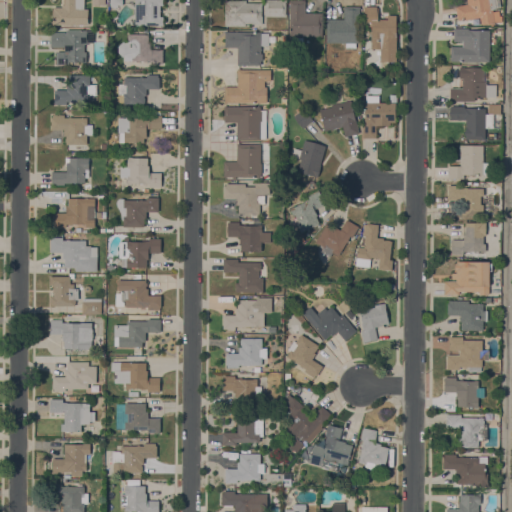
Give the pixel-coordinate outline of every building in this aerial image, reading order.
[(83,0),(83,9),(87,9),(87,24),(52,24),(52,9),(53,9),(53,7),(61,7),(61,5),(64,5),(64,0),(83,0)] [(163,0),(163,5),(160,5),(160,16),(163,16),(163,25),(135,24),(135,0),(163,0)] [(245,21),(245,25),(224,25),(225,0),(245,0),(245,2),(261,2),(261,15),(262,15),(262,23),(251,23),(251,21),(245,21)] [(285,0),(285,16),(264,16),(264,0),(285,0)] [(305,0),(305,12),(322,12),(322,36),(303,35),(303,41),(293,41),(293,35),(289,35),(289,0),(305,0)] [(499,0),(500,6),(496,7),(496,8),(492,9),(493,11),(503,10),(503,22),(494,23),(481,23),(480,17),(464,19),(457,20),(455,5),(465,4),(464,0),(499,0)] [(359,42),(355,42),(355,47),(345,47),(345,42),(326,42),(326,18),(344,19),(344,6),(360,6),(359,42)] [(378,6),(378,19),(387,19),(387,15),(396,15),(396,61),(380,61),(380,48),(371,48),(371,21),(364,21),(364,6),(378,6)] [(93,29),(93,42),(84,42),(84,51),(86,51),(86,61),(68,61),(68,64),(56,64),(56,51),(64,51),(64,46),(50,46),(50,41),(52,41),(52,34),(51,34),(51,28),(66,28),(66,29),(93,29)] [(489,61),(450,61),(451,46),(463,46),(463,42),(459,42),(459,41),(454,41),(454,28),(468,28),(468,29),(489,30),(489,61)] [(237,64),(237,46),(224,47),(224,31),(261,31),(261,33),(268,32),(268,45),(260,45),(260,53),(262,53),(262,60),(260,60),(260,64),(237,64)] [(128,33),(148,34),(148,42),(150,42),(150,49),(163,49),(162,63),(150,63),(150,60),(127,60),(127,56),(122,56),(118,52),(118,46),(122,41),(127,41),(128,33)] [(486,84),(496,84),(496,97),(475,97),(474,100),(449,100),(449,87),(462,87),(462,78),(459,78),(459,66),(463,66),(463,67),(483,67),(483,81),(486,81),(486,84)] [(270,69),(270,81),(264,81),(264,86),(267,86),(267,102),(226,102),(226,103),(224,103),(224,86),(237,86),(237,68),(240,68),(270,69)] [(89,84),(97,84),(97,94),(89,94),(89,101),(66,101),(66,104),(54,104),(54,89),(66,89),(66,84),(69,84),(69,74),(70,74),(70,71),(76,71),(76,74),(89,74),(89,84)] [(158,74),(158,77),(159,77),(159,88),(146,88),(146,95),(144,95),(144,97),(145,97),(145,102),(144,102),(144,104),(123,103),(123,93),(126,93),(126,84),(123,84),(124,76),(139,77),(139,76),(142,76),(142,77),(146,77),(146,74),(158,74)] [(365,102),(365,95),(379,95),(379,102),(390,102),(390,95),(397,95),(397,102),(396,102),(395,122),(390,122),(390,125),(376,125),(376,137),(362,137),(362,122),(364,122),(364,102),(365,102)] [(345,136),(342,126),(325,130),(319,106),(350,98),(352,106),(359,132),(345,136)] [(260,106),(260,109),(266,109),(266,138),(260,138),(260,139),(239,139),(236,139),(236,122),(224,121),(224,105),(226,105),(226,106),(260,106)] [(500,105),(500,114),(493,114),(493,127),(485,127),(485,139),(465,139),(465,136),(463,132),(465,129),(465,119),(450,119),(450,116),(448,112),(450,109),(450,105),(464,106),(464,107),(466,107),(485,108),(485,113),(488,113),(488,105),(500,105)] [(303,127),(297,122),(293,116),(303,108),(312,120),(303,127)] [(87,144),(66,144),(66,141),(65,141),(65,137),(66,137),(66,135),(63,135),(64,129),(50,128),(51,116),(52,116),(52,114),(64,114),(64,117),(87,117),(87,124),(84,124),(84,133),(87,133),(87,134),(87,144)] [(161,115),(161,128),(146,128),(146,138),(144,138),(144,142),(130,142),(130,143),(124,143),(124,142),(119,142),(119,132),(118,132),(118,117),(134,117),(134,114),(139,114),(139,117),(148,117),(148,115),(161,115)] [(325,145),(316,176),(297,171),(301,159),(290,156),(293,148),(301,150),(304,139),(325,145)] [(223,161),(236,161),(236,143),(239,143),(239,144),(260,144),(260,160),(261,160),(261,174),(260,174),(260,176),(235,176),(235,179),(232,179),(232,176),(226,176),(226,177),(223,177),(223,161)] [(483,162),(488,162),(488,172),(482,172),(482,174),(469,174),(469,177),(465,177),(465,174),(464,174),(463,178),(448,178),(448,165),(460,165),(460,155),(458,155),(458,152),(459,152),(459,146),(466,146),(466,144),(483,145),(483,162)] [(85,182),(70,182),(64,182),(64,184),(51,184),(51,171),(67,171),(67,162),(65,162),(65,157),(89,157),(88,177),(85,177),(85,182)] [(120,166),(127,166),(127,157),(148,157),(147,165),(149,165),(149,172),(161,173),(161,178),(163,178),(163,181),(161,181),(161,187),(149,186),(149,183),(132,183),(127,183),(127,177),(120,177),(120,166)] [(245,184),(245,186),(254,186),(255,182),(269,182),(269,194),(264,194),(264,204),(260,204),(259,215),(251,215),(251,213),(239,213),(239,211),(238,211),(238,206),(239,206),(239,205),(237,205),(237,198),(224,198),(224,186),(225,186),(225,183),(245,184)] [(463,187),(467,187),(467,188),(483,188),(483,195),(480,195),(480,204),(483,204),(483,215),(462,215),(462,206),(460,206),(460,200),(448,199),(448,185),(460,185),(460,187),(463,187)] [(325,203),(314,209),(317,215),(316,216),(319,222),(305,230),(305,231),(301,232),(296,223),(298,222),(295,214),(293,215),(289,208),(309,198),(308,196),(319,190),(325,203)] [(139,199),(142,199),(146,199),(146,197),(158,197),(158,211),(146,211),(146,218),(144,218),(144,226),(123,226),(123,220),(122,220),(121,218),(121,215),(120,212),(119,209),(117,206),(116,204),(116,202),(116,201),(117,199),(119,198),(121,198),(123,198),(123,199),(139,199)] [(95,198),(95,227),(85,227),(85,223),(73,223),(73,225),(69,225),(69,224),(66,224),(66,227),(54,227),(54,212),(66,212),(66,206),(68,206),(68,198),(95,198)] [(261,231),(270,231),(270,242),(261,242),(261,252),(257,252),(257,250),(241,250),(241,243),(239,243),(239,236),(227,236),(227,221),(239,221),(239,224),(253,224),(253,218),(261,218),(261,224),(261,231)] [(358,226),(352,237),(350,236),(338,256),(331,252),(333,249),(326,244),(324,247),(315,241),(326,224),(329,226),(330,223),(340,229),(346,219),(358,226)] [(485,235),(483,235),(483,243),(485,243),(485,251),(481,251),(481,250),(470,250),(470,252),(466,252),(466,251),(463,251),(463,254),(451,254),(451,239),(463,239),(463,232),(465,232),(465,222),(485,221),(485,224),(485,235)] [(377,237),(383,237),(383,240),(385,240),(385,239),(391,240),(389,259),(393,259),(391,270),(378,268),(379,258),(371,257),(369,267),(355,266),(357,246),(364,247),(365,236),(362,235),(364,224),(366,224),(366,223),(378,224),(377,237)] [(50,237),(62,236),(62,240),(66,240),(66,239),(70,239),(70,240),(85,240),(85,245),(90,245),(90,246),(97,246),(97,271),(75,271),(75,267),(64,267),(64,259),(62,259),(62,251),(50,252),(50,237)] [(127,241),(127,240),(130,240),(144,241),(144,240),(149,240),(149,237),(161,238),(161,252),(149,252),(148,261),(147,261),(147,267),(130,267),(126,267),(126,266),(121,266),(121,257),(118,257),(119,242),(121,242),(121,241),(127,241)] [(332,253),(326,263),(317,258),(323,247),(332,253)] [(235,291),(235,282),(238,282),(238,271),(237,271),(237,272),(223,272),(223,258),(238,258),(238,261),(261,261),(261,270),(259,270),(259,277),(263,277),(263,291),(235,291)] [(489,261),(489,263),(492,263),(492,271),(489,271),(489,285),(489,294),(479,294),(479,291),(459,291),(459,294),(444,294),(444,280),(456,280),(456,279),(452,279),(451,273),(456,272),(456,270),(455,270),(455,262),(456,262),(456,261),(489,261)] [(116,267),(111,272),(106,268),(111,263),(116,267)] [(70,283),(74,283),(74,288),(78,288),(78,299),(75,299),(75,305),(49,305),(50,296),(53,296),(53,285),(50,285),(50,275),(68,276),(69,272),(74,272),(74,278),(70,278),(70,283)] [(125,299),(121,299),(121,290),(117,290),(117,279),(146,279),(146,282),(147,282),(147,285),(146,285),(146,288),(148,288),(148,295),(161,295),(161,307),(160,307),(160,309),(147,309),(147,306),(144,306),(144,307),(141,307),(141,306),(125,306),(125,303),(125,300),(125,299)] [(256,299),(256,297),(272,297),(271,312),(264,312),(264,326),(242,326),(242,327),(239,327),(239,326),(235,326),(235,329),(223,329),(223,314),(235,314),(235,308),(237,308),(237,299),(256,299)] [(82,314),(82,298),(101,298),(101,314),(82,314)] [(468,300),(468,303),(483,303),(483,310),(487,310),(487,320),(483,320),(483,330),(462,330),(462,328),(461,328),(461,323),(462,323),(462,321),(460,321),(460,315),(447,315),(447,303),(448,303),(448,300),(468,300)] [(385,302),(386,307),(385,307),(389,323),(381,324),(381,325),(374,327),(377,339),(363,342),(360,330),(363,330),(362,326),(361,323),(362,323),(360,311),(359,311),(358,308),(366,306),(367,308),(375,307),(374,305),(385,302)] [(316,313),(324,307),(327,310),(331,306),(339,316),(341,314),(356,331),(345,340),(337,331),(332,335),(331,333),(324,339),(302,313),(310,306),(316,313)] [(50,319),(62,319),(62,322),(64,322),(81,322),(92,322),(91,328),(93,328),(92,340),(91,340),(91,349),(80,349),(80,348),(63,348),(64,341),(62,341),(62,334),(50,334),(50,319)] [(114,324),(127,324),(127,320),(147,320),(147,319),(161,319),(161,332),(145,331),(145,341),(142,341),(142,346),(118,346),(118,336),(114,336),(114,324)] [(319,345),(314,352),(316,353),(312,359),(323,366),(316,376),(315,375),(313,377),(304,371),(305,368),(302,367),(298,365),(298,364),(286,356),(290,350),(287,349),(293,340),(296,341),(301,333),(319,345)] [(463,336),(463,339),(482,339),(482,349),(488,349),(488,359),(482,359),(482,367),(481,367),(481,371),(468,371),(468,366),(466,366),(466,367),(463,367),(463,366),(459,366),(459,369),(446,369),(446,354),(459,355),(459,350),(449,350),(449,336),(463,336)] [(238,353),(239,346),(241,346),(241,344),(240,344),(240,339),(241,339),(241,338),(261,338),(261,347),(267,347),(267,358),(262,358),(261,365),(239,364),(239,367),(227,367),(227,365),(225,365),(225,353),(238,353)] [(88,361),(88,365),(96,365),(96,383),(88,383),(88,388),(72,388),(72,389),(69,389),(69,388),(65,388),(65,391),(53,391),(53,388),(52,388),(52,376),(65,376),(65,369),(67,369),(67,361),(88,361)] [(146,362),(146,370),(147,370),(147,377),(160,377),(159,392),(147,392),(147,388),(144,388),(143,389),(140,389),(141,388),(130,388),(125,388),(125,383),(114,382),(114,371),(111,371),(111,361),(128,361),(128,362),(146,362)] [(235,375),(235,378),(257,378),(257,386),(261,386),(261,395),(256,395),(256,404),(240,404),(240,400),(237,400),(237,396),(235,396),(235,390),(223,390),(223,375),(235,375)] [(444,377),(456,377),(456,379),(458,379),(458,380),(474,380),(478,380),(478,387),(484,387),(484,397),(478,397),(478,407),(473,407),(473,406),(459,406),(457,406),(457,397),(456,397),(456,392),(444,391),(444,377)] [(295,451),(284,441),(290,434),(282,428),(289,420),(285,417),(290,411),(285,406),(294,397),(305,407),(303,410),(311,416),(321,405),(331,414),(321,426),(322,427),(309,442),(305,439),(295,451)] [(49,398),(63,398),(63,402),(66,402),(89,402),(89,411),(95,411),(95,421),(89,421),(89,424),(85,424),(81,424),(81,431),(61,431),(61,423),(64,423),(64,410),(62,410),(62,412),(49,412),(49,398)] [(125,404),(125,402),(146,402),(145,411),(148,411),(148,417),(160,417),(160,432),(148,432),(148,429),(143,429),(143,430),(141,430),(141,429),(124,429),(125,428),(116,428),(116,404),(125,404)] [(260,440),(259,440),(259,442),(236,442),(236,445),(222,445),(222,431),(237,431),(237,421),(234,421),(234,411),(254,411),(254,412),(263,412),(262,435),(260,435),(260,440)] [(461,414),(461,417),(483,417),(483,420),(484,420),(484,422),(483,422),(483,423),(486,423),(486,440),(478,440),(478,447),(458,447),(458,438),(461,438),(461,427),(446,427),(446,414),(461,414)] [(308,462),(313,444),(323,447),(326,436),(325,435),(328,424),(342,427),(339,439),(346,441),(345,443),(352,445),(348,460),(349,460),(348,464),(338,462),(336,472),(320,467),(320,465),(308,462)] [(361,447),(361,446),(361,443),(362,443),(363,440),(360,439),(362,427),(377,430),(374,442),(381,443),(381,445),(389,447),(384,468),(375,466),(374,468),(373,468),(370,469),(368,468),(367,468),(366,467),(364,466),(365,464),(358,462),(361,447)] [(155,443),(155,445),(157,445),(157,457),(144,457),(143,464),(141,464),(141,466),(142,466),(142,471),(141,471),(141,472),(120,472),(120,464),(111,464),(111,450),(121,450),(121,445),(136,445),(136,444),(140,444),(140,445),(143,445),(143,442),(155,443)] [(52,458),(64,458),(64,443),(90,443),(90,454),(84,454),(84,462),(86,462),(86,470),(82,470),(82,475),(71,475),(71,471),(64,471),(64,472),(52,472),(52,458)] [(260,453),(260,470),(258,470),(258,480),(237,480),(237,482),(224,482),(225,468),(237,468),(237,461),(239,461),(239,453),(260,453)] [(443,456),(444,456),(444,454),(456,454),(456,457),(459,457),(459,456),(465,456),(465,457),(479,457),(479,462),(485,462),(485,473),(488,473),(488,486),(476,486),(476,483),(457,483),(457,477),(455,477),(456,468),(443,468),(443,456)] [(283,472),(290,472),(291,485),(283,485),(283,472)] [(61,486),(65,486),(65,485),(68,485),(68,486),(77,486),(77,483),(82,483),(82,486),(84,486),(84,492),(88,492),(88,503),(84,503),(84,511),(61,511),(61,498),(49,497),(50,483),(61,483),(61,486)] [(127,484),(127,485),(145,485),(145,493),(146,493),(146,500),(159,500),(159,511),(147,511),(143,511),(140,511),(128,511),(124,511),(124,505),(120,505),(120,493),(125,493),(125,484),(127,484)] [(267,511),(234,511),(234,505),(221,505),(221,493),(223,493),(223,490),(235,491),(235,493),(239,493),(241,493),(267,494),(267,511)] [(478,511),(446,511),(446,508),(458,508),(458,501),(460,501),(460,493),(475,494),(475,493),(480,493),(480,504),(478,504),(478,511)] [(323,511),(332,511),(332,502),(344,502),(344,511),(323,511)] [(306,504),(306,511),(284,511),(284,509),(292,509),(292,503),(306,504)]
